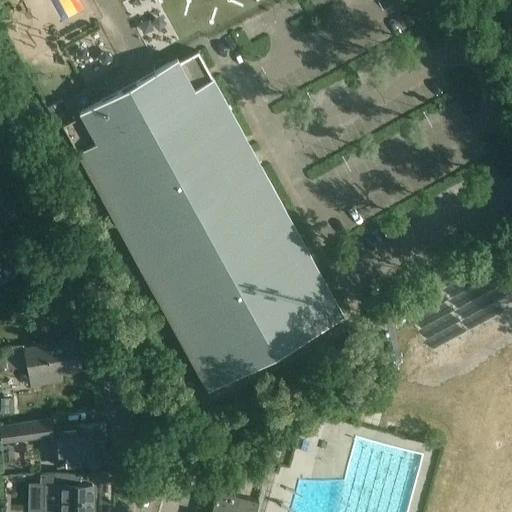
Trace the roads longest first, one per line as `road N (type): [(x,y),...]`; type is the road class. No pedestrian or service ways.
road 1 (unclassified): [(124,511),(110,368),(89,307),(0,136)]
road 2 (unclassified): [(511,135),(432,0)]
